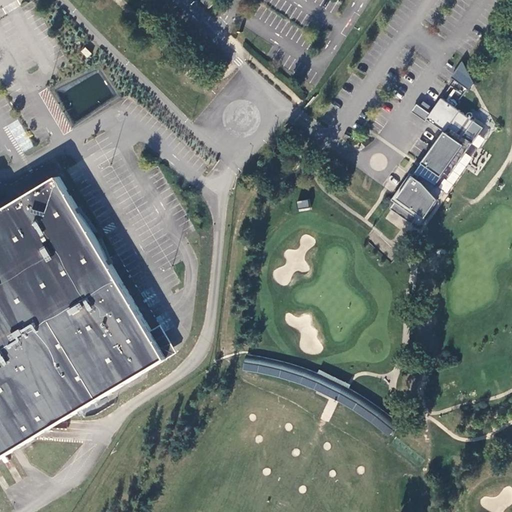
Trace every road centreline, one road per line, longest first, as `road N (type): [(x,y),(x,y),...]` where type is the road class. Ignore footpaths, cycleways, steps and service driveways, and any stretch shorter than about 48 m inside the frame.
road 1 (unclassified): [(61,0),(190,127),(216,131)]
road 2 (unclassified): [(252,92),(242,67),(176,0)]
